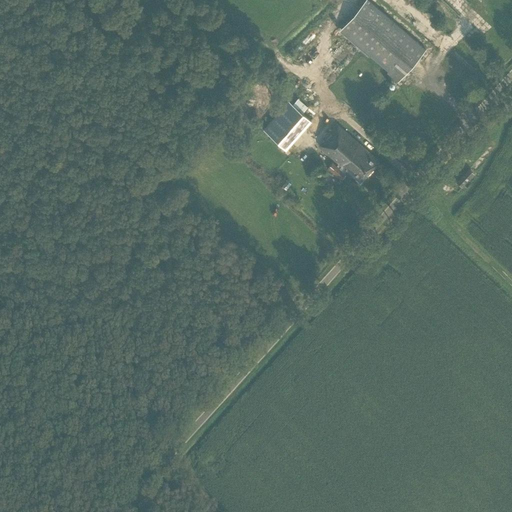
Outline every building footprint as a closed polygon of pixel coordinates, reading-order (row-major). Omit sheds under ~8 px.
[(388,71),(387,73),(398,82),(426,50),(366,0),(340,31),(388,71)] [(404,0),(377,0),(408,17),(414,6),(404,0)] [(429,26),(424,39),(440,45),(445,32),(429,26)] [(485,37),(490,31),(485,26),(479,32),(485,37)] [(370,56),(367,59),(333,100),(349,112),(385,69),(370,56)] [(311,120),(302,113),(308,106),(298,97),(292,104),(288,100),(263,129),(280,144),(277,147),(283,152),(311,120)] [(345,173),(347,171),(360,183),(379,162),(338,124),(324,140),(326,141),(321,147),(339,164),(337,166),(333,163),(328,168),(341,179),(346,174),(345,173)] [(472,177),(474,174),(469,169),(457,183),(462,187),(464,185),(467,188),(475,180),(472,177)] [(279,184),(284,188),(289,182),(284,178),(279,184)]
